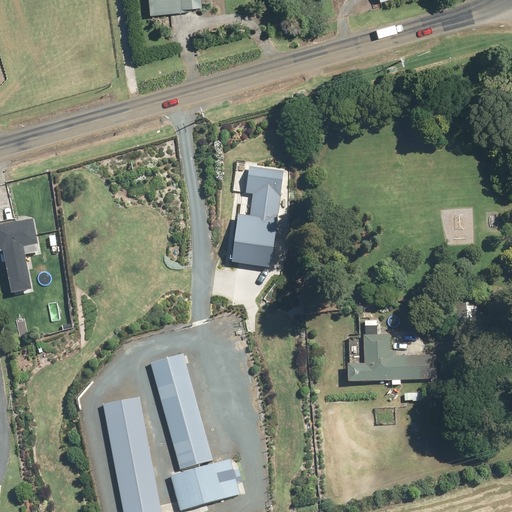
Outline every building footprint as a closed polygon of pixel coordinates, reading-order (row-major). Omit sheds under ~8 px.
[(145,0),(147,15),(182,13),(181,8),(199,6),(198,0),(145,0)] [(290,169),(252,164),(249,193),(257,194),(253,222),(241,220),(235,265),(277,270),(290,169)] [(0,251),(8,293),(29,290),(22,254),(36,252),(30,220),(0,225),(0,251)] [(469,303),(454,303),(455,322),(469,322),(469,303)] [(345,363),(345,381),(434,378),(433,355),(395,356),(394,351),(389,351),(388,335),(375,335),(374,321),(363,322),(364,335),(359,335),(360,362),(345,363)] [(179,473),(214,464),(184,359),(150,369),(179,473)] [(162,511),(145,398),(107,404),(123,511),(162,511)] [(395,425),(395,411),(375,411),(375,424),(395,425)] [(241,497),(233,464),(176,477),(184,510),(241,497)]
